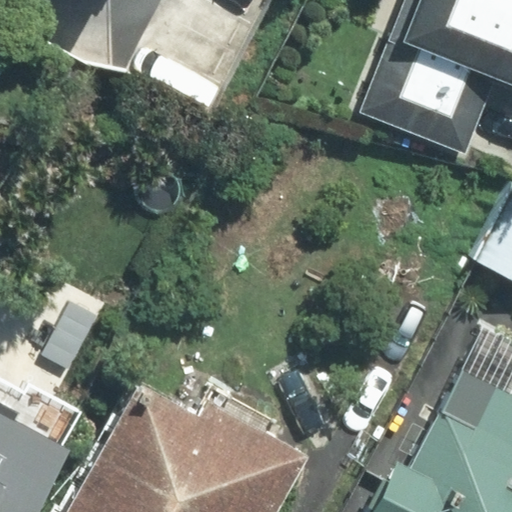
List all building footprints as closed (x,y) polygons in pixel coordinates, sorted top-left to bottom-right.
[(511,81),(511,0),(411,0),(367,112),(468,152),(498,76),(511,81)] [(511,176),(474,249),(511,268),(511,176)] [(406,441),(369,511),(511,511),(511,377),(465,354),(418,447),(406,441)] [(281,511),(317,444),(151,356),(68,511),(281,511)] [(0,511),(27,511),(75,419),(0,380),(0,511)]
